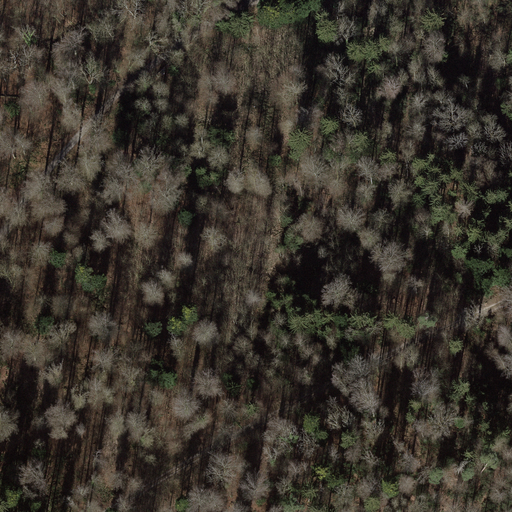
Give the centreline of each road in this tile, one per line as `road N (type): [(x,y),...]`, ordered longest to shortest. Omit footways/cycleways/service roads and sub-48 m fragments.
road 1 (track): [(107,511),(299,402),(511,299)]
road 2 (track): [(264,0),(192,35),(110,100),(0,238)]
